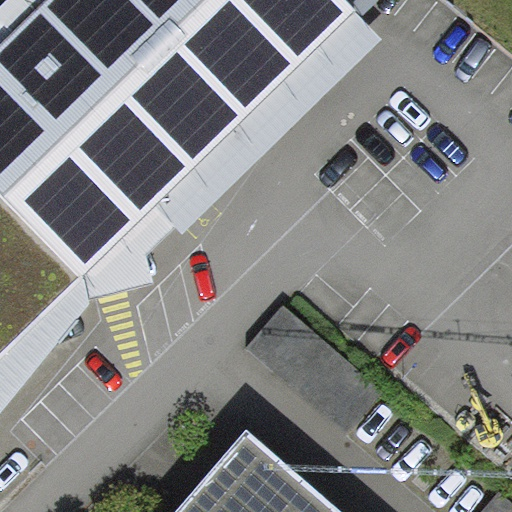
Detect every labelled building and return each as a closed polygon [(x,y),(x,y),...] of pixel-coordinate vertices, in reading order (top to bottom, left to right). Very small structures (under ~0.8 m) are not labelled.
[(357,12),(344,0),(49,0),(0,49),(0,184),(85,278),(158,206),(357,12)] [(0,412),(90,298),(85,278),(0,361),(0,49),(49,0),(7,0),(0,7),(0,412)] [(344,0),(357,12),(362,18),(379,0),(344,0)] [(183,233),(383,39),(362,18),(357,12),(158,206),(85,278),(90,298),(153,281),(148,254),(176,228),(183,233)] [(0,361),(85,278),(0,184),(0,361)] [(373,386),(277,304),(240,347),(336,429),(373,386)] [(332,511),(243,438),(179,511),(332,511)] [(511,511),(511,510),(492,494),(477,511),(511,511)]
